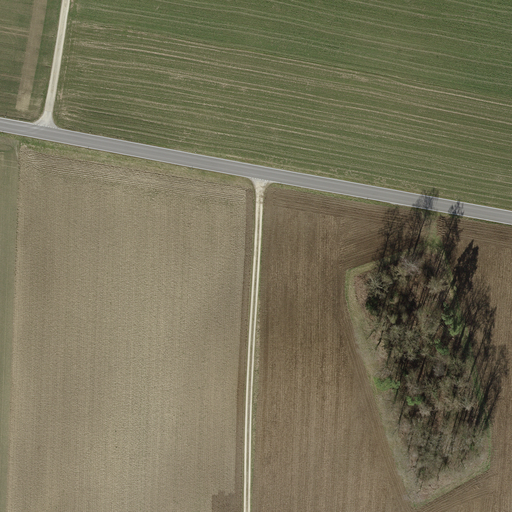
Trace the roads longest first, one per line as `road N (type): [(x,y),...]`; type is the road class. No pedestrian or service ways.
road 1 (tertiary): [(0,124),(511,218)]
road 2 (track): [(250,511),(261,172)]
road 3 (track): [(65,0),(43,133)]
